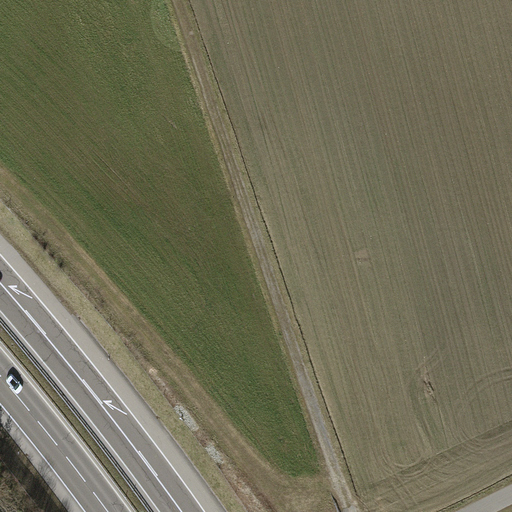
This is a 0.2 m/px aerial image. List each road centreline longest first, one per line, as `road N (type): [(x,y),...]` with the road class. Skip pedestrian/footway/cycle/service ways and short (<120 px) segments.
road 1 (track): [(351,511),(177,0)]
road 2 (motorway): [(172,511),(0,295)]
road 3 (motorway): [(0,374),(108,511)]
